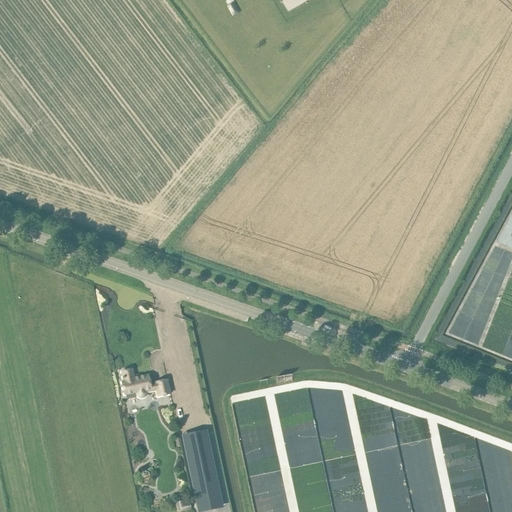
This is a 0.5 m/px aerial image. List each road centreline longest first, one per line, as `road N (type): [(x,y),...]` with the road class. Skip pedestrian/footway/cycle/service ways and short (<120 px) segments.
road 1 (tertiary): [(404,367),(0,223)]
road 2 (unclassified): [(404,367),(511,163)]
